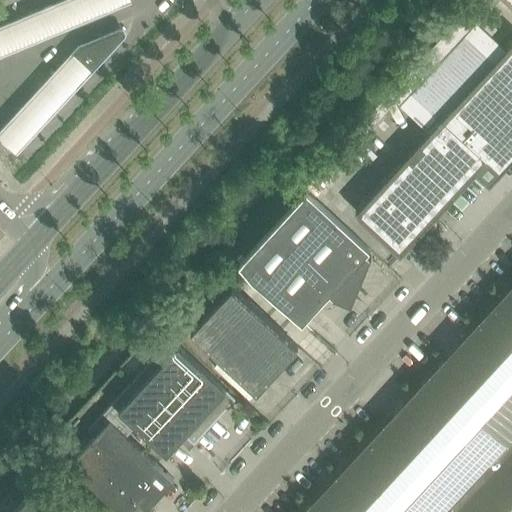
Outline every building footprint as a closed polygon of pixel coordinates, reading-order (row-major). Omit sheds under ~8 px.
[(62,27),(52,4),(43,8),(52,30),(62,27)] [(500,170),(511,157),(511,42),(506,49),(469,14),(392,97),(430,131),(356,210),(400,251),(486,157),(500,170)] [(91,68),(123,33),(123,31),(122,29),(119,28),(80,45),(73,52),(91,68)] [(351,304),(371,256),(370,255),(370,256),(366,252),(370,249),(306,190),(239,264),(302,322),(329,293),(332,296),(351,304)] [(511,511),(511,282),(299,511),(511,511)] [(298,346),(233,286),(232,285),(190,330),(256,391),(298,346)] [(213,402),(226,389),(171,338),(131,381),(186,432),(194,440),(221,410),(213,402)] [(142,511),(174,478),(126,434),(135,424),(166,453),(186,432),(131,381),(88,427),(95,433),(68,462),(122,511),(142,511)] [(68,511),(38,484),(11,511),(68,511)]
